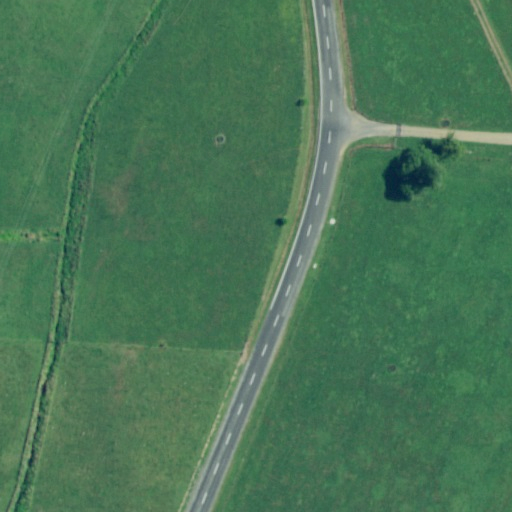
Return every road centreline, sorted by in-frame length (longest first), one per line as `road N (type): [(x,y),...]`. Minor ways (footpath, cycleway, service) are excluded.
road 1 (unclassified): [(196,511),(323,185),(331,123),(323,0)]
road 2 (track): [(331,123),(511,140)]
